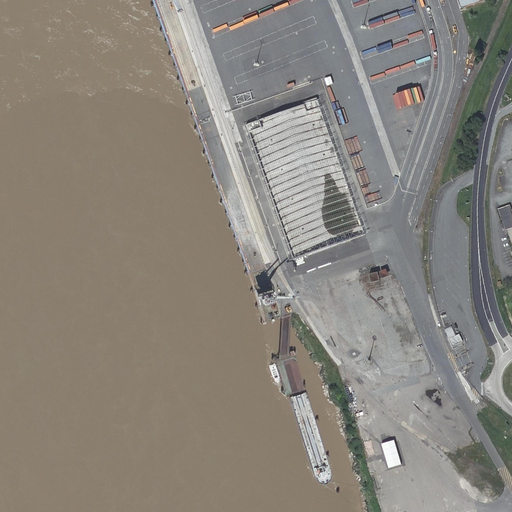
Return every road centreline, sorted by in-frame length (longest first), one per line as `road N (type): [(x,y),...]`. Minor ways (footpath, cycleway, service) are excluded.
road 1 (secondary): [(478,195),(476,288),(501,363)]
road 2 (unknown): [(511,504),(474,501),(379,420)]
road 3 (secondary): [(511,344),(488,287),(478,195)]
road 4 (secondary): [(478,195),(489,114),(511,58)]
